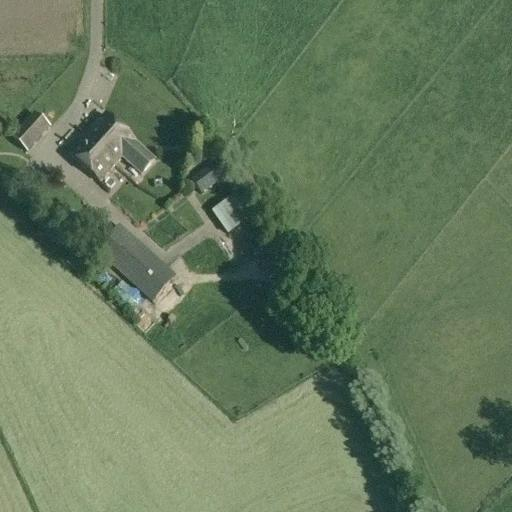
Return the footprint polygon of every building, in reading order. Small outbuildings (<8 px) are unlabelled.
[(27,154),(50,129),(35,116),(12,140),(27,154)] [(86,139),(116,166),(122,160),(141,177),(155,163),(106,118),(86,139)] [(116,166),(86,139),(69,157),(99,185),(116,166)] [(202,197),(226,180),(215,164),(190,181),(202,197)] [(265,241),(241,194),(219,205),(242,252),(265,241)] [(151,307),(177,279),(119,227),(93,254),(151,307)]
